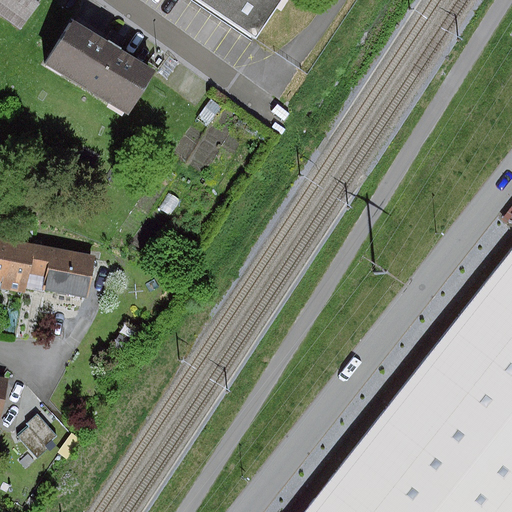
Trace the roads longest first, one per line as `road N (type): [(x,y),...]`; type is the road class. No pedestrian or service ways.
road 1 (track): [(509,0),(187,511)]
road 2 (residential): [(511,176),(243,511)]
road 3 (residential): [(126,0),(279,114)]
